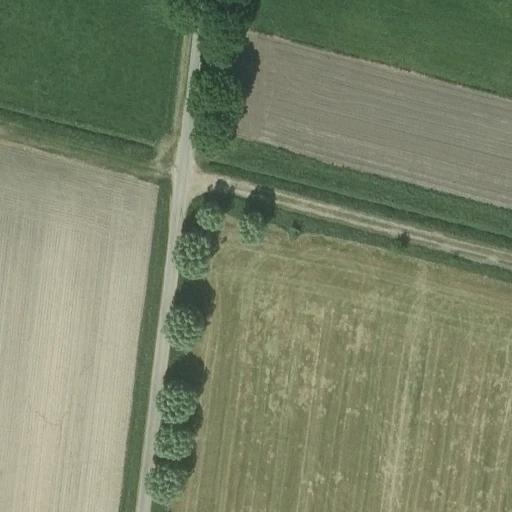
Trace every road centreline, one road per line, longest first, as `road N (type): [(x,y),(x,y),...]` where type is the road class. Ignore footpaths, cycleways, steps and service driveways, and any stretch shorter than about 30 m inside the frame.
road 1 (track): [(511,262),(0,130)]
road 2 (unclassified): [(202,0),(141,511)]
